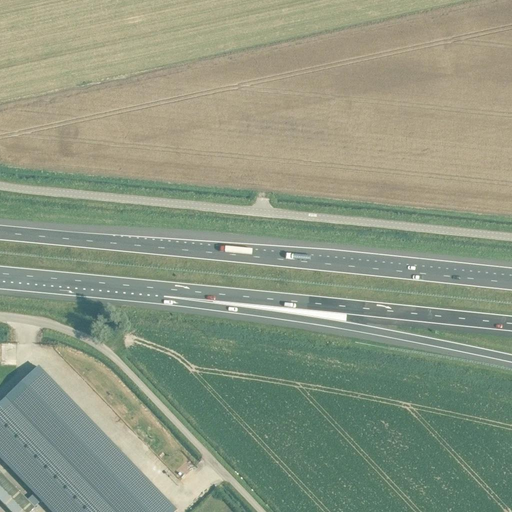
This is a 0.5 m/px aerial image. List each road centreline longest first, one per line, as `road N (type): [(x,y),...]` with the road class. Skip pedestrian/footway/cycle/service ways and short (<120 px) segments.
road 1 (unclassified): [(511,236),(0,185)]
road 2 (motorway): [(511,283),(0,234)]
road 3 (motorway): [(163,289),(511,358)]
road 4 (motorway): [(163,289),(511,324)]
road 5 (unclassified): [(259,511),(113,359),(46,324),(0,318)]
road 6 (motorway): [(0,274),(163,289)]
